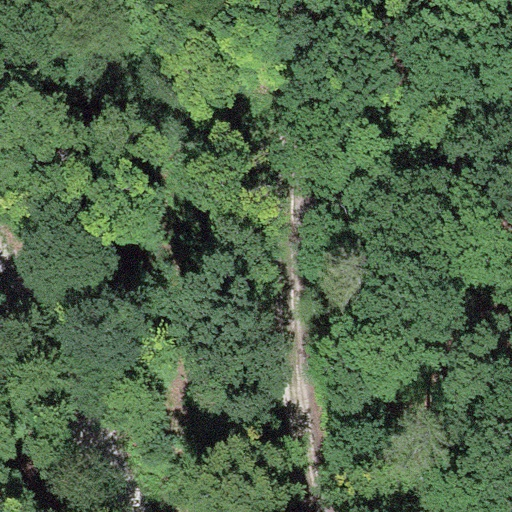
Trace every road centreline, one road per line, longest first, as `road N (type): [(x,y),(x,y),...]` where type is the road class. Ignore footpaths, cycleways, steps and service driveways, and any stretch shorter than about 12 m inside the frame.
road 1 (track): [(313,511),(277,298),(310,0)]
road 2 (track): [(129,511),(0,293)]
